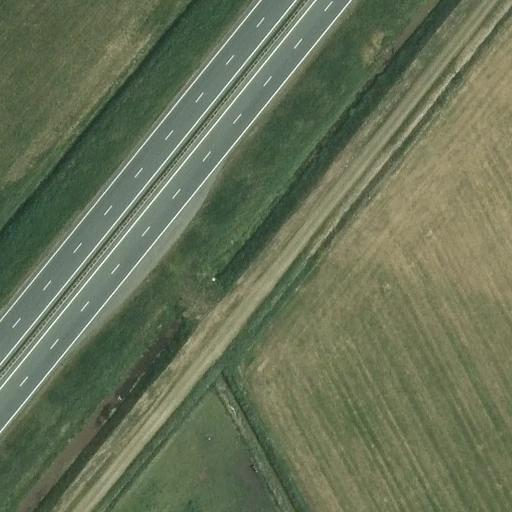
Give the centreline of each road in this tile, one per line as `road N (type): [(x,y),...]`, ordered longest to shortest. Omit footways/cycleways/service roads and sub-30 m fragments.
road 1 (track): [(486,0),(79,511)]
road 2 (trunk): [(0,410),(333,0)]
road 3 (trunk): [(278,0),(0,343)]
